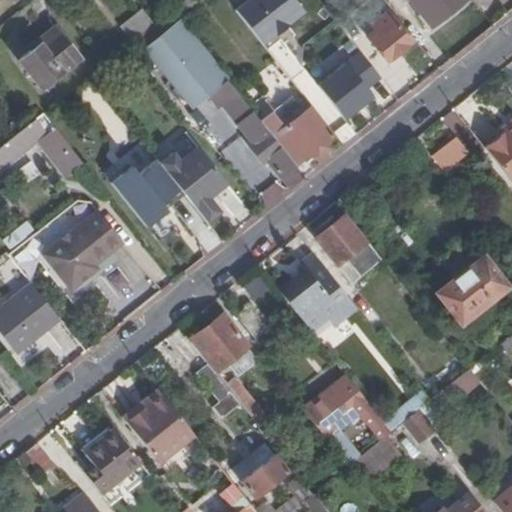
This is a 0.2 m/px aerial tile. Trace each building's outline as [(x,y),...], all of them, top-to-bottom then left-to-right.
[(179,21),(202,2),(201,0),(184,0),(171,11),(179,21)] [(296,0),(245,0),(235,8),(263,43),(305,11),(296,0)] [(373,25),(388,13),(377,0),(371,0),(360,9),(373,25)] [(410,0),(430,24),(460,0),(410,0)] [(134,37),(152,22),(143,10),(124,25),(134,37)] [(144,49),(179,21),(171,11),(136,39),(144,49)] [(411,41),(388,13),(373,25),(376,29),(367,36),(377,47),(387,60),(411,41)] [(226,79),(179,21),(144,49),(190,108),(226,79)] [(32,50),(57,30),(53,26),(28,45),(32,50)] [(41,90),(80,59),(57,30),(32,50),(18,61),(41,90)] [(377,47),(367,36),(364,38),(374,50),(377,47)] [(358,47),(317,80),(347,117),(372,96),(367,89),(382,77),(358,47)] [(308,103),(300,92),(290,100),(299,110),(308,103)] [(305,177),(260,121),(237,93),(221,105),(252,144),(249,147),(261,162),(264,159),(276,173),(277,171),(290,188),(305,177)] [(305,158),(334,135),(308,103),(299,110),(279,126),(270,113),(260,121),(305,177),(314,169),(305,158)] [(81,162),(43,113),(24,128),(0,147),(0,170),(37,141),(63,175),(81,162)] [(504,132),(511,125),(511,122),(502,130),(504,132)] [(511,182),(511,125),(504,132),(484,148),(511,182)] [(446,175),(470,155),(454,136),(431,157),(446,175)] [(171,152),(158,163),(180,190),(184,194),(206,222),(219,211),(208,197),(205,193),(210,189),(213,193),(226,183),(196,146),(178,160),(171,152)] [(161,205),(180,190),(158,163),(155,158),(136,173),(130,165),(109,182),(146,228),(167,211),(165,209),(161,205)] [(25,183),(39,175),(30,161),(17,170),(25,183)] [(210,189),(205,193),(208,197),(213,193),(210,189)] [(161,205),(165,209),(184,194),(180,190),(161,205)] [(94,265),(122,242),(97,211),(43,254),(71,290),(89,275),(86,271),(94,265)] [(382,260),(368,243),(366,243),(344,216),(315,239),(352,285),(382,260)] [(333,304),(345,294),(312,254),(299,264),(305,270),(299,274),(301,277),(297,280),(292,280),(278,291),(309,330),(324,318),(343,317),(333,304)] [(460,322),(506,286),(483,256),(436,292),(460,322)] [(89,275),(97,269),(94,265),(86,271),(89,275)] [(11,291),(27,286),(21,266),(4,270),(11,291)] [(0,333),(16,353),(59,319),(31,284),(0,308),(0,333)] [(343,317),(355,308),(345,294),(333,304),(343,317)] [(268,329),(250,306),(237,317),(255,340),(268,329)] [(247,347),(221,315),(191,339),(216,371),(226,364),(246,348),(247,347)] [(509,353),(511,350),(511,336),(502,344),(509,353)] [(237,375),(252,365),(253,357),(246,348),(226,364),(237,375)] [(222,418),(239,404),(207,364),(196,373),(219,402),(213,407),(222,418)] [(486,390),(469,369),(443,389),(454,403),(460,411),(486,390)] [(326,439),(358,412),(350,401),(360,393),(345,375),(302,410),(326,439)] [(267,417),(235,377),(226,384),(258,423),(267,417)] [(126,422),(161,394),(157,389),(122,417),(126,422)] [(430,421),(454,403),(443,389),(429,400),(420,408),(430,421)] [(420,408),(429,400),(422,390),(383,422),(390,431),(401,423),(419,408),(420,408)] [(159,464),(195,436),(161,394),(126,422),(159,464)] [(436,430),(419,408),(401,423),(418,445),(436,430)] [(261,427),(269,420),(267,417),(258,423),(261,427)] [(382,438),(390,431),(383,422),(380,418),(369,427),(379,440),(382,438)] [(99,493),(138,461),(114,431),(85,455),(91,463),(95,468),(86,476),(99,493)] [(479,456),(492,446),(482,433),(470,444),(479,456)] [(358,457),(340,434),(329,442),(347,466),(351,463),(358,457)] [(365,459),(386,442),(382,438),(379,440),(361,454),(365,459)] [(254,498),(287,471),(264,442),(231,469),(254,498)] [(375,471),(396,455),(386,442),(365,459),(361,454),(358,457),(351,463),(364,478),(374,470),(375,471)] [(53,464),(36,444),(25,453),(41,474),(53,464)] [(86,476),(95,468),(91,463),(82,471),(86,476)] [(289,511),(304,500),(312,494),(297,476),(288,484),(296,494),(274,511),(273,511),(289,511)] [(232,483),(220,493),(229,504),(242,495),(232,483)] [(511,511),(511,488),(494,503),(501,511),(511,511)] [(98,511),(84,494),(66,508),(68,510),(65,511),(98,511)] [(325,511),(312,494),(304,500),(312,511),(313,511),(325,511)] [(481,511),(480,510),(476,511),(473,511),(472,510),(477,506),(467,494),(444,511),(443,511),(441,509),(437,511),(481,511)] [(273,511),(274,511),(266,500),(254,510),(255,511),(273,511)] [(310,511),(312,511),(304,500),(289,511),(310,511)] [(255,511),(254,510),(249,503),(237,511),(255,511)]
